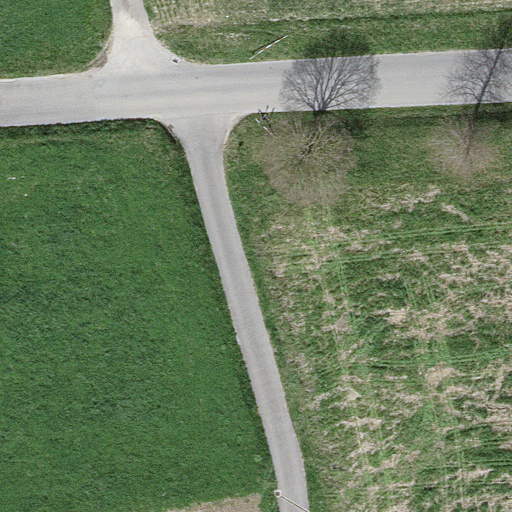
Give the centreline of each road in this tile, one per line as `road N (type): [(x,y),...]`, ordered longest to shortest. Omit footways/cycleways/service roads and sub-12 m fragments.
road 1 (unclassified): [(295,511),(188,94)]
road 2 (unclassified): [(511,75),(188,94)]
road 3 (unclassified): [(188,94),(0,105)]
